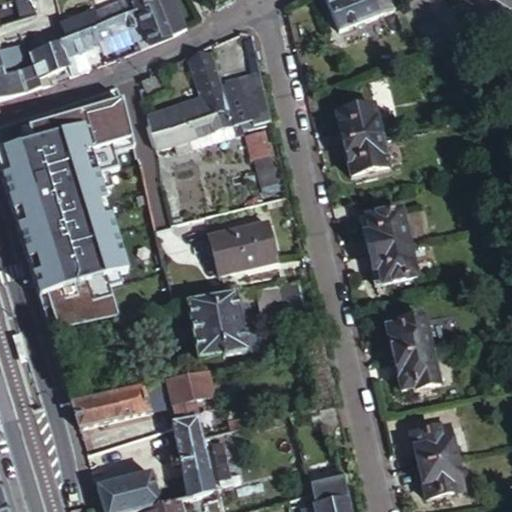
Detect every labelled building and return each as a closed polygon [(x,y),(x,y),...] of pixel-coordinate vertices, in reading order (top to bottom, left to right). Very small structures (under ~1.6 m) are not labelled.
[(20,0),(31,18),(38,15),(28,0),(20,0)] [(158,3),(157,0),(131,0),(137,12),(158,3)] [(171,37),(185,30),(173,0),(157,0),(158,3),(171,37)] [(392,0),(327,0),(343,35),(398,12),(392,0)] [(96,13),(100,26),(130,14),(126,3),(96,13)] [(171,37),(158,3),(137,12),(147,35),(148,39),(151,46),(171,37)] [(64,23),(68,39),(94,28),(100,26),(96,13),(95,11),(64,23)] [(465,11),(442,20),(452,49),(476,40),(465,11)] [(147,35),(137,12),(130,14),(100,26),(94,28),(100,43),(104,55),(123,49),(121,45),(147,35)] [(100,43),(94,28),(68,39),(59,42),(70,70),(73,78),(79,75),(89,71),(82,50),(100,43)] [(145,48),(151,46),(148,39),(140,41),(143,49),(145,48)] [(70,70),(59,42),(30,53),(35,68),(42,89),(43,90),(55,85),(52,77),(70,70)] [(21,43),(0,49),(0,50),(6,68),(13,68),(27,63),(21,43)] [(268,105),(260,71),(223,82),(215,56),(192,64),(204,105),(172,116),(174,126),(170,128),(169,125),(151,130),(154,139),(234,115),(243,113),(268,105)] [(0,103),(42,89),(35,68),(8,77),(6,68),(0,69),(0,103)] [(165,75),(148,81),(154,98),(171,90),(165,75)] [(0,169),(51,337),(121,323),(107,276),(127,270),(111,218),(103,220),(99,206),(106,204),(98,177),(119,171),(114,155),(112,147),(136,140),(126,97),(121,87),(0,129),(0,169)] [(272,122),(268,105),(243,113),(247,129),(272,122)] [(346,147),(383,138),(377,108),(339,117),(346,147)] [(239,131),(245,129),(247,129),(243,113),(234,115),(239,131)] [(234,115),(154,139),(159,154),(177,149),(180,157),(203,150),(201,143),(215,139),(218,149),(248,141),(245,129),(239,131),(234,115)] [(258,165),(262,164),(277,160),(271,137),(252,143),(258,165)] [(391,171),(383,138),(346,147),(353,180),(391,171)] [(136,140),(112,147),(114,155),(138,148),(136,140)] [(277,160),(262,164),(272,200),(287,196),(277,160)] [(103,220),(111,218),(106,204),(99,206),(103,220)] [(371,255),(412,245),(405,214),(371,221),(375,236),(367,238),(371,255)] [(375,236),(371,221),(364,223),(367,238),(375,236)] [(273,229),(214,241),(222,281),(281,268),(273,229)] [(419,279),(412,245),(371,255),(375,273),(383,271),(386,286),(419,279)] [(137,270),(149,319),(175,312),(163,264),(137,270)] [(379,288),(386,286),(383,271),(375,273),(379,288)] [(306,309),(301,286),(281,290),(286,313),(306,309)] [(246,354),(236,299),(186,310),(197,364),(246,354)] [(396,360),(434,352),(426,317),(411,320),(411,324),(388,329),(396,360)] [(295,357),(315,353),(309,324),(295,327),(297,337),(291,338),(295,357)] [(442,387),(434,352),(396,360),(403,393),(426,388),(427,391),(442,387)] [(177,429),(197,424),(200,423),(189,381),(72,406),(80,432),(149,416),(150,417),(173,412),(177,429)] [(93,384),(67,391),(72,406),(97,399),(93,384)] [(202,443),(197,424),(177,429),(173,430),(174,433),(181,459),(169,462),(172,475),(184,472),(192,500),(220,492),(214,472),(209,454),(205,455),(202,443)] [(421,467),(459,459),(452,428),(413,437),(421,467)] [(466,492),(459,459),(421,467),(428,501),(466,492)] [(99,492),(104,511),(148,511),(163,508),(154,477),(99,492)] [(330,495),(347,490),(345,483),(328,487),(330,495)] [(351,511),(347,490),(330,495),(332,504),(305,511),(303,508),(292,511),(351,511)] [(184,511),(182,503),(163,508),(148,511),(184,511)]
